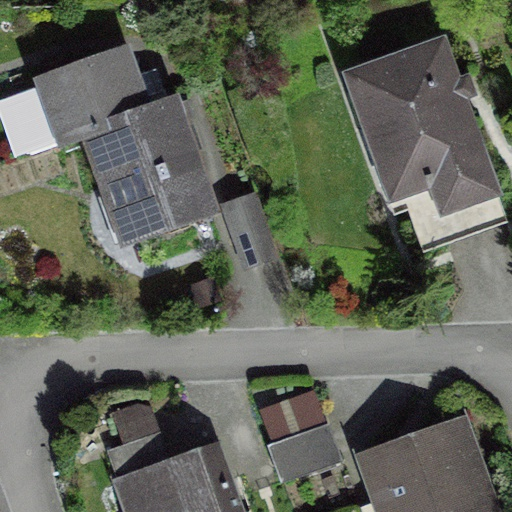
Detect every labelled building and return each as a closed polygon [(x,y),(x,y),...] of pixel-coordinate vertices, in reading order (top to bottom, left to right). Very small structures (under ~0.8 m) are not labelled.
[(447,44),(343,82),(390,212),(429,199),(439,226),(504,203),(447,44)] [(83,143),(156,117),(134,56),(43,88),(65,150),(83,143)] [(182,108),(156,117),(83,143),(123,255),(223,219),(182,108)] [(260,206),(225,217),(246,280),(281,268),(260,206)] [(318,403),(263,422),(286,491),(341,473),(318,403)] [(156,417),(118,430),(127,454),(107,461),(124,511),(222,511),(203,457),(174,468),(156,417)] [(494,511),(467,429),(363,463),(379,511),(494,511)]
